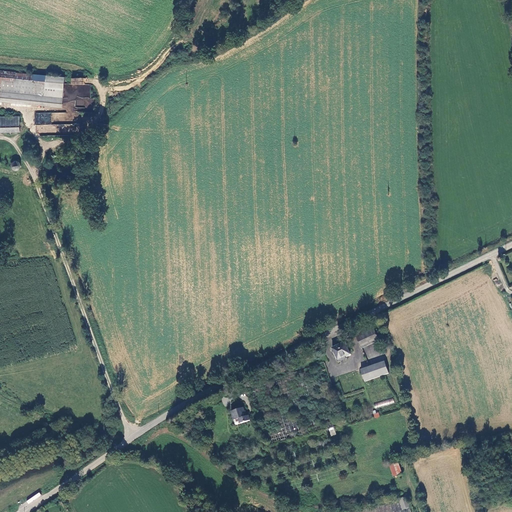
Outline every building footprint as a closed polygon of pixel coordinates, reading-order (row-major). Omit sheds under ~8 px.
[(0,83),(1,83),(0,95),(0,97),(62,103),(64,76),(0,70),(0,83)] [(51,124),(51,113),(35,112),(34,124),(51,124)] [(0,132),(20,132),(19,116),(0,116),(0,132)] [(78,124),(70,125),(68,126),(68,132),(78,131),(78,124)] [(19,161),(16,160),(14,161),(12,162),(11,165),(11,167),(12,169),(15,171),(17,171),(19,170),(21,168),(21,165),(21,163),(19,161)] [(354,332),(357,337),(375,328),(372,323),(354,332)] [(375,328),(357,337),(362,349),(380,340),(375,328)] [(345,342),(332,348),(338,360),(350,354),(345,342)] [(386,362),(362,370),(366,382),(390,374),(386,362)] [(324,363),(253,385),(271,446),(329,429),(334,427),(342,425),(324,363)] [(374,407),(394,404),(393,399),(374,403),(374,407)] [(237,426),(252,421),(250,416),(248,417),(245,408),(233,412),(237,426)] [(239,462),(243,476),(348,446),(344,432),(337,434),(331,436),(239,462)] [(262,472),(266,486),(352,462),(348,447),(262,472)] [(403,474),(399,460),(394,462),(394,463),(391,465),(395,477),(403,474)] [(354,462),(283,482),(287,496),(358,476),(354,462)] [(413,511),(409,497),(359,511),(413,511)]
